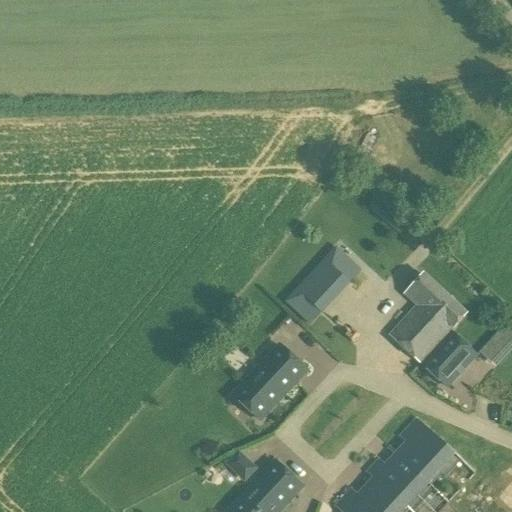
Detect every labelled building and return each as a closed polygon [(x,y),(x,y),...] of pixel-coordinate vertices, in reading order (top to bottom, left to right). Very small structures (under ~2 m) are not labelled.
[(419,306),(390,337),(429,373),(445,388),(475,355),(450,332),(465,315),(423,276),(406,294),(407,295),(419,306)] [(511,319),(502,327),(511,336),(511,319)] [(308,372),(278,344),(230,396),(260,423),(308,372)] [(432,409),(412,430),(453,472),(473,452),(432,409)] [(412,430),(391,453),(433,494),(453,472),(412,430)] [(281,511),(304,488),(274,460),(226,511),(225,511),(281,511)] [(350,489),(334,506),(339,511),(403,511),(406,509),(373,478),(356,495),(350,489)]
